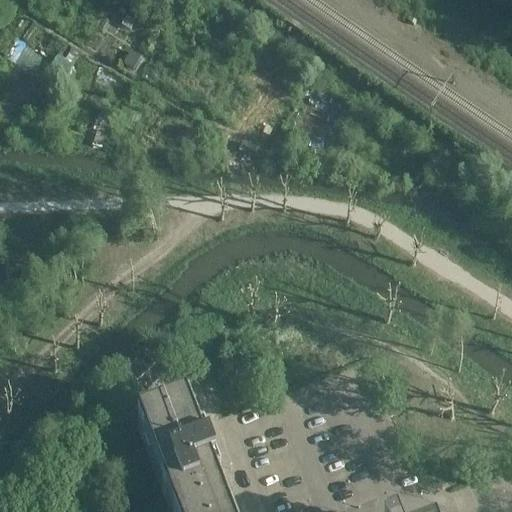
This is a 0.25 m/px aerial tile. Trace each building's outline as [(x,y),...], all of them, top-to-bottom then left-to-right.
[(86,0),(83,6),(94,12),(100,0),(86,0)] [(135,25),(126,19),(121,27),(130,33),(135,25)] [(71,47),(65,56),(71,61),(77,52),(71,47)] [(142,60),(130,52),(122,64),(134,72),(142,60)] [(73,64),(62,58),(57,67),(68,73),(73,64)] [(62,80),(52,75),(45,87),(55,93),(62,80)] [(143,112),(130,106),(120,127),(132,133),(143,112)] [(377,121),(366,115),(360,124),(371,130),(377,121)] [(110,130),(101,126),(93,148),(102,151),(110,130)] [(202,135),(182,126),(174,144),(189,151),(191,147),(195,149),(202,135)] [(235,141),(216,133),(210,147),(225,153),(227,149),(231,150),(235,141)] [(254,153),(240,145),(235,154),(249,162),(254,153)] [(454,170),(435,160),(422,184),(442,194),(454,170)] [(124,373),(136,385),(139,383),(148,392),(167,372),(159,363),(161,361),(149,349),(124,373)] [(164,494),(171,511),(223,511),(217,494),(212,482),(210,477),(225,471),(215,446),(213,440),(211,440),(199,445),(185,411),(161,420),(139,428),(160,483),(164,494)]
